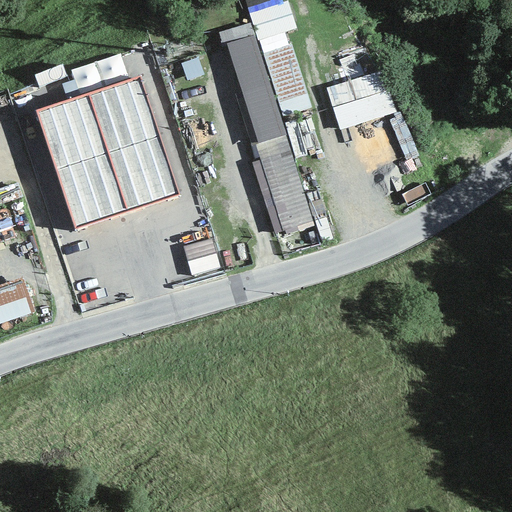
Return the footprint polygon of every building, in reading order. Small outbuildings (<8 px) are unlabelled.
[(277,0),(245,0),(243,1),(257,43),(297,31),(288,2),(279,5),(277,0)] [(328,38),(344,78),(376,65),(360,25),(328,38)] [(241,95),(284,234),(285,233),(287,236),(315,228),(314,224),(254,38),(226,47),(241,95)] [(292,46),(263,55),(283,118),(312,109),(292,46)] [(67,69),(64,60),(38,68),(48,97),(125,71),(118,52),(67,69)] [(337,127),(396,117),(387,72),(329,82),(337,127)] [(141,83),(38,116),(76,233),(179,200),(141,83)] [(275,237),(284,234),(241,95),(234,97),(251,148),(252,165),(275,237)] [(408,175),(424,169),(401,110),(386,116),(408,175)] [(186,250),(195,281),(223,273),(214,242),(186,250)] [(23,279),(0,286),(0,325),(35,314),(23,279)]
